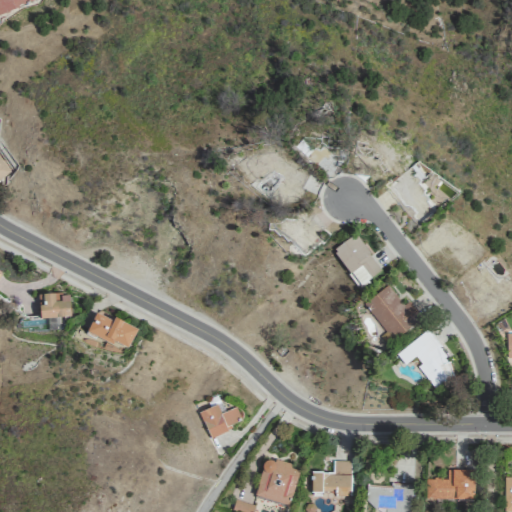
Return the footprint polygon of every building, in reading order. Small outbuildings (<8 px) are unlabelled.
[(0,0),(0,12),(34,0),(0,0)] [(301,145),(342,153),(345,139),(303,131),(301,145)] [(354,157),(376,158),(376,170),(390,171),(392,141),(354,139),(354,157)] [(303,189),(309,174),(285,163),(272,143),(249,158),(240,153),(231,159),(249,186),(268,173),(303,189)] [(0,178),(9,172),(0,158),(0,178)] [(386,185),(416,225),(438,209),(418,184),(425,178),(414,163),(386,185)] [(302,194),(278,180),(269,196),(278,201),(282,193),(297,202),(302,194)] [(291,221),(283,213),(269,226),(296,255),(319,234),(300,213),(291,221)] [(452,239),(441,224),(427,233),(439,251),(446,246),(459,266),(476,255),(461,233),(452,239)] [(486,264),(465,279),(478,298),(477,299),(487,313),(509,297),(486,264)] [(402,305),(389,285),(363,301),(389,341),(422,319),(409,300),(402,305)] [(40,318),(70,317),(69,293),(39,294),(40,318)] [(129,347),(136,327),(95,312),(87,333),(112,343),(113,341),(129,347)] [(457,373),(426,330),(395,353),(404,365),(413,358),(435,389),(457,373)] [(198,412),(210,438),(228,430),(226,427),(241,420),(235,406),(221,413),(216,403),(198,412)] [(288,505),(299,470),(290,467),(291,465),(265,457),(254,495),(288,505)] [(351,461),(333,460),(333,472),(310,471),(310,491),(335,492),(335,495),(350,495),(351,461)] [(473,469),(447,470),(447,478),(425,478),(426,500),(474,499),(473,469)] [(410,511),(413,484),(390,482),(390,485),(366,483),(364,505),(385,507),(384,511),(410,511)] [(231,511),(232,511),(252,511),(254,505),(235,499),(231,511)]
